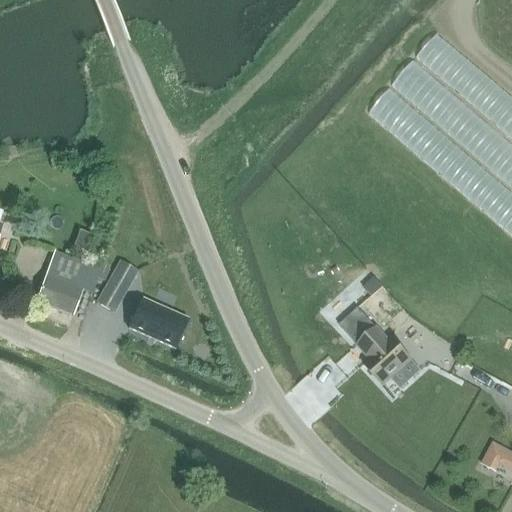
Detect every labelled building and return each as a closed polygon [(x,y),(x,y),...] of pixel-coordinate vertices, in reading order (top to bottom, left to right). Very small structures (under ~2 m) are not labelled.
[(46,266),(57,238),(37,230),(25,258),(46,266)] [(54,253),(45,277),(82,291),(91,267),(54,253)] [(97,304),(114,314),(138,273),(121,263),(97,304)] [(104,283),(109,271),(102,268),(97,279),(104,283)] [(45,277),(36,303),(73,317),(82,291),(45,277)] [(141,301),(128,330),(176,351),(189,322),(141,301)] [(357,309),(338,326),(356,346),(368,360),(362,365),(382,386),(390,379),(409,361),(410,361),(390,339),(387,342),(375,329),(357,309)] [(456,352),(466,336),(438,319),(428,336),(456,352)] [(321,372),(310,380),(318,390),(329,383),(321,372)] [(511,455),(495,445),(482,468),(497,477),(502,470),(511,474),(511,455)]
